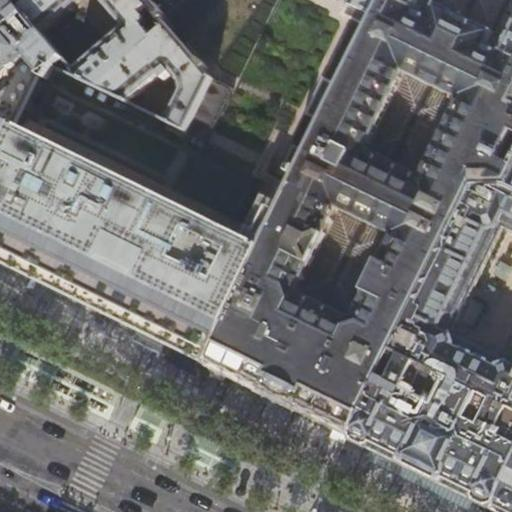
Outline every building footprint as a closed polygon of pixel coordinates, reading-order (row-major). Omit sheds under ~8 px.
[(43,34),(13,0),(0,0),(0,163),(13,136),(22,119),(48,66),(83,82),(75,72),(43,34)] [(266,0),(228,56),(215,82),(206,101),(190,133),(167,122),(155,116),(128,103),(83,82),(48,66),(22,119),(13,136),(0,163),(0,265),(39,284),(65,297),(86,307),(127,328),(139,333),(149,338),(166,347),(180,354),(208,368),(213,358),(218,349),(224,334),(239,305),(257,269),(262,258),(272,237),(301,177),(331,114),(363,49),(378,19),(342,1),(339,0),(266,0)] [(13,0),(43,34),(83,0),(101,0),(127,29),(75,72),(83,82),(128,103),(168,70),(180,84),(181,92),(167,122),(190,133),(206,101),(215,82),(169,28),(159,37),(147,23),(147,21),(147,20),(143,15),(151,8),(144,0),(13,0)] [(144,0),(151,8),(164,22),(169,28),(215,82),(228,56),(266,0),(144,0)] [(511,0),(387,0),(378,19),(363,49),(331,114),(301,177),(272,237),(262,258),(257,269),(239,305),(224,334),(218,349),(213,358),(208,368),(245,386),(269,398),(289,408),(318,422),(352,439),(357,429),(398,346),(471,198),(477,187),(500,186),(511,185),(511,0)] [(339,0),(342,1),(378,19),(387,0),(339,0)] [(511,185),(500,186),(477,187),(471,198),(398,346),(357,429),(352,439),(389,457),(416,470),(428,476),(479,501),(481,502),(497,510),(511,479),(511,185)] [(511,511),(511,479),(497,510),(500,511),(511,511)]
